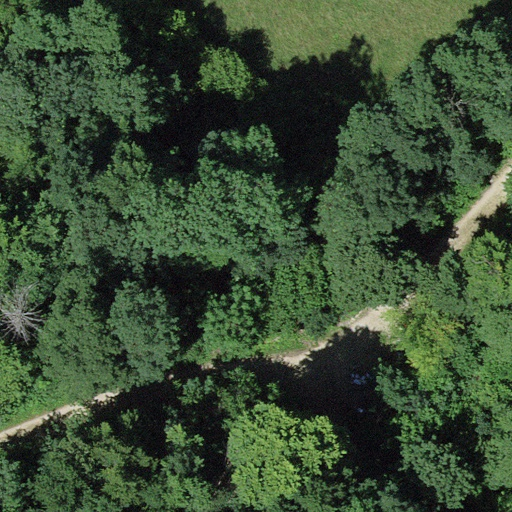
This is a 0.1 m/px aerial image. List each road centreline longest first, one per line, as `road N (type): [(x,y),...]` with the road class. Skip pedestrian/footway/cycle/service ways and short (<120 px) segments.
road 1 (track): [(511,175),(325,359),(183,372),(0,449)]
road 2 (track): [(325,359),(339,437),(434,511)]
